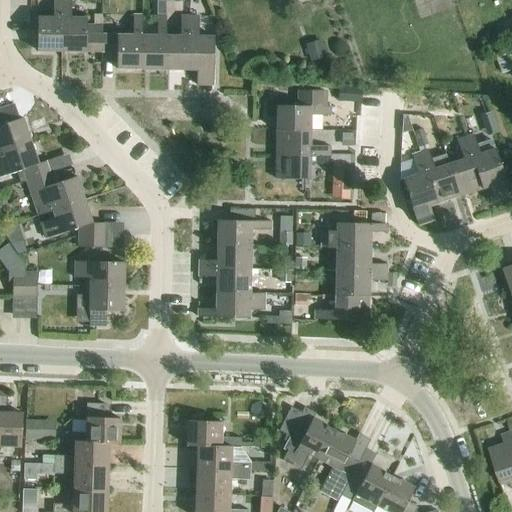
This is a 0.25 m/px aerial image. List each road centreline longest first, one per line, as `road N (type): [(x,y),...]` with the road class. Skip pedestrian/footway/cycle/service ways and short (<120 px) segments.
road 1 (residential): [(13,73),(48,93),(153,200),(161,220),(157,361)]
road 2 (unclassified): [(396,379),(157,361)]
road 3 (residential): [(450,249),(407,231),(395,207),(388,174),(392,98)]
road 4 (unclassified): [(157,361),(0,355)]
road 5 (unclassified): [(468,511),(441,428),(396,379)]
road 6 (residential): [(151,511),(157,361)]
road 7 (residential): [(450,249),(396,379)]
